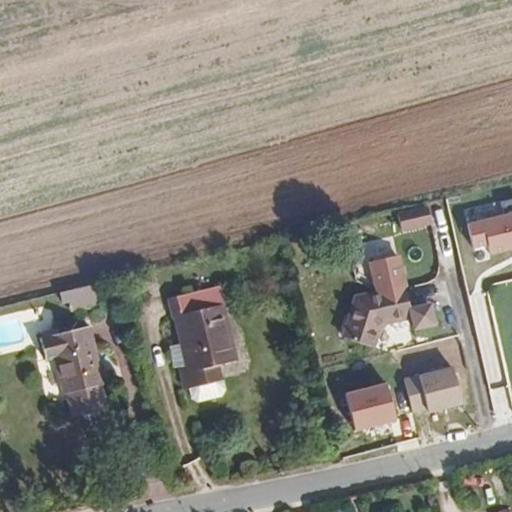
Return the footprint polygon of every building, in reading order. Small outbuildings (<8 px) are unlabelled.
[(473,247),(489,243),(491,254),(511,248),(511,209),(467,221),(473,247)] [(442,212),(417,219),(420,231),(445,224),(442,212)] [(430,334),(448,330),(444,309),(428,313),(415,260),(390,266),(398,295),(377,301),(364,335),(397,345),(402,329),(427,323),(430,334)] [(104,288),(73,295),(76,306),(91,303),(93,309),(108,306),(104,288)] [(176,321),(221,308),(217,291),(172,305),(176,321)] [(224,307),(221,308),(176,321),(172,322),(187,377),(180,380),(185,395),(191,393),(216,385),(213,371),(224,368),(240,363),(224,307)] [(110,341),(61,350),(65,373),(76,371),(84,408),(123,402),(110,341)] [(414,416),(464,403),(453,363),(403,377),(414,416)] [(227,381),(224,368),(213,371),(216,385),(227,381)] [(354,431),(398,420),(388,380),(344,391),(354,431)] [(216,385),(191,393),(193,401),(199,408),(224,400),(226,397),(227,381),(216,385)]
